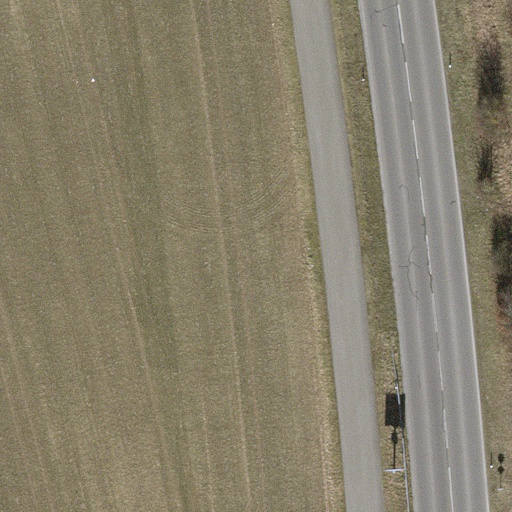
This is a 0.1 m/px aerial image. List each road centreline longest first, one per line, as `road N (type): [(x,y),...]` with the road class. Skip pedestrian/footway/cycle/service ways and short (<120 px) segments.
road 1 (track): [(369,511),(331,91),(314,0)]
road 2 (secondary): [(399,0),(454,511)]
